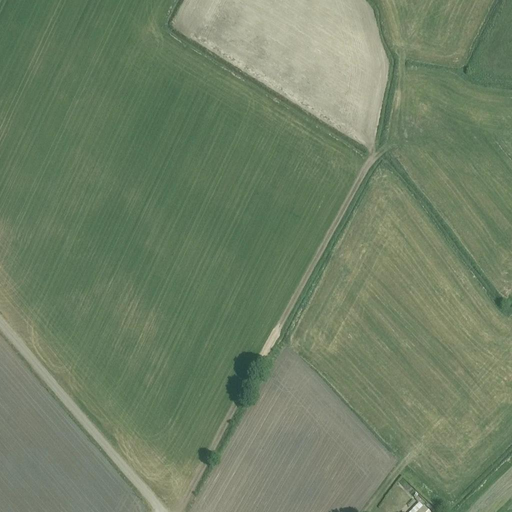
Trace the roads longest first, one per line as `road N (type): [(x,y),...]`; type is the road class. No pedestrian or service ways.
road 1 (unclassified): [(160,511),(0,325)]
road 2 (track): [(178,511),(280,332)]
